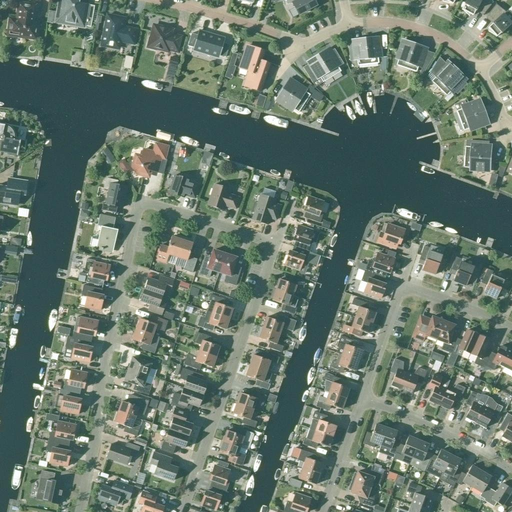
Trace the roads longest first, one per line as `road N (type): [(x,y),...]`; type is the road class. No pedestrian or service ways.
road 1 (residential): [(77,511),(137,198),(276,243)]
road 2 (residential): [(183,511),(276,243)]
road 3 (residential): [(348,25),(296,42),(152,0)]
road 4 (residential): [(511,470),(359,399)]
road 5 (residential): [(480,69),(416,27),(348,25)]
road 6 (residential): [(359,399),(400,283)]
road 7 (residential): [(511,327),(400,283)]
